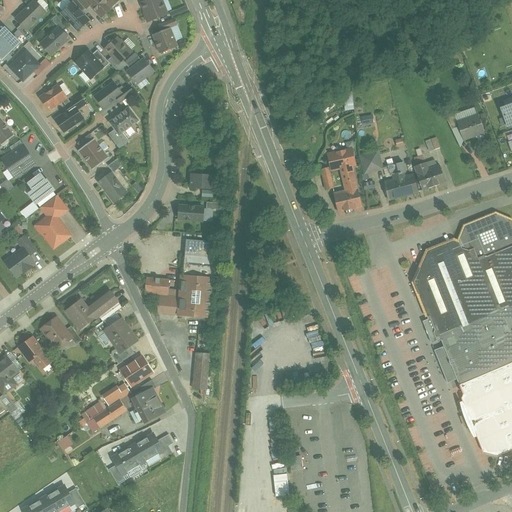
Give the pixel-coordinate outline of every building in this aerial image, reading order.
[(78,0),(70,0),(72,3),(73,3),(82,13),(86,9),(78,0)] [(78,0),(86,9),(87,9),(91,5),(87,1),(87,0),(78,0)] [(111,8),(103,0),(87,0),(87,1),(91,5),(102,17),(112,9),(111,8)] [(149,0),(145,2),(142,3),(146,12),(145,13),(148,22),(168,14),(162,0),(149,0)] [(35,1),(17,19),(22,25),(27,30),(46,12),(35,1)] [(82,13),(73,3),(72,3),(62,13),(79,30),(89,21),(82,13)] [(57,16),(52,20),(56,25),(61,20),(57,16)] [(176,18),(159,25),(162,31),(171,28),(178,25),(176,18)] [(67,26),(61,20),(56,25),(60,28),(62,30),(67,26)] [(5,25),(0,29),(0,54),(2,57),(20,40),(5,25)] [(27,30),(22,25),(18,29),(30,41),(25,35),(29,31),(27,30)] [(60,28),(42,44),(52,55),(70,38),(62,30),(60,28)] [(162,31),(153,35),(161,54),(178,47),(171,28),(162,31)] [(34,37),(29,31),(25,35),(30,41),(34,37)] [(121,43),(117,39),(107,49),(113,56),(120,63),(124,60),(132,52),(123,41),(121,43)] [(108,61),(98,50),(92,55),(104,67),(103,68),(104,69),(110,63),(108,61)] [(27,52),(11,67),(24,80),(33,71),(39,65),(27,52)] [(92,55),(89,52),(78,62),(92,78),(103,68),(104,67),(92,55)] [(120,63),(113,56),(108,61),(110,63),(119,72),(128,65),(124,60),(120,63)] [(128,65),(131,70),(142,61),(139,57),(128,65)] [(51,64),(46,59),(41,63),(46,68),(51,64)] [(131,70),(128,72),(138,84),(154,71),(145,59),(142,61),(131,70)] [(39,65),(33,71),(38,76),(46,68),(41,63),(39,65)] [(114,83),(96,96),(105,108),(117,99),(123,95),(121,91),(114,83)] [(129,85),(121,91),(123,95),(117,99),(121,103),(135,93),(129,85)] [(59,86),(42,98),(50,110),(63,101),(67,97),(59,86)] [(352,92),(344,93),(345,110),(354,110),(352,92)] [(71,102),(66,105),(70,110),(75,106),(78,110),(86,104),(81,96),(71,102)] [(67,97),(63,101),(66,105),(71,102),(67,97)] [(511,105),(502,109),(508,125),(511,123),(511,105)] [(70,110),(57,119),(65,132),(84,119),(78,110),(75,106),(70,110)] [(129,108),(111,122),(110,122),(111,123),(116,129),(120,135),(124,133),(139,121),(140,121),(139,120),(130,108),(130,107),(129,108)] [(455,113),(446,116),(452,129),(459,127),(457,122),(458,122),(455,113)] [(458,122),(457,122),(459,127),(464,140),(485,133),(479,115),(458,122)] [(373,116),(362,118),(363,125),(374,123),(373,116)] [(0,117),(0,141),(3,145),(15,136),(0,117)] [(124,133),(120,135),(116,129),(109,134),(120,149),(130,141),(124,133)] [(95,139),(91,134),(86,137),(90,142),(95,139)] [(86,137),(78,144),(82,149),(90,142),(86,137)] [(441,148),(437,138),(432,139),(435,150),(441,148)] [(82,149),(79,151),(94,170),(109,158),(95,139),(90,142),(82,149)] [(431,140),(426,141),(430,152),(435,150),(431,140)] [(10,147),(14,152),(24,146),(21,141),(10,147)] [(24,174),(28,169),(28,168),(35,163),(24,146),(14,152),(3,160),(14,177),(22,172),(24,174)] [(352,149),(329,155),(333,170),(341,168),(343,174),(354,171),(353,165),(356,164),(354,158),(356,155),(355,152),(352,150),(352,149)] [(378,152),(361,156),(366,173),(368,173),(383,169),(378,152)] [(119,158),(109,166),(114,173),(125,165),(119,158)] [(396,180),(386,182),(390,199),(419,191),(414,174),(403,177),(402,173),(406,172),(403,162),(389,166),(392,176),(395,175),(396,180)] [(440,165),(429,169),(427,162),(415,166),(423,190),(446,182),(440,165)] [(329,168),(322,170),(327,189),(333,188),(329,168)] [(354,171),(343,174),(347,191),(335,194),(340,212),(363,207),(354,171)] [(127,193),(112,173),(100,182),(115,202),(127,193)] [(214,176),(193,174),(192,187),(214,189),(214,176)] [(41,175),(30,184),(35,190),(30,194),(37,203),(38,202),(53,191),(55,190),(48,180),(46,181),(41,175)] [(53,191),(38,202),(42,207),(56,196),(53,191)] [(56,196),(42,207),(50,218),(54,215),(57,219),(68,210),(57,196),(56,196)] [(204,208),(180,206),(179,219),(203,221),(204,208)] [(497,214),(466,227),(459,243),(456,241),(453,242),(429,252),(416,284),(428,315),(431,316),(436,329),(435,333),(437,337),(511,306),(511,221),(497,214)] [(57,219),(54,215),(50,218),(46,222),(43,222),(38,225),(38,228),(41,233),(43,233),(47,238),(48,237),(55,247),(61,242),(62,242),(71,236),(64,226),(62,226),(57,219)] [(37,250),(26,236),(18,242),(24,249),(24,248),(30,256),(37,250)] [(217,242),(187,240),(185,256),(215,258),(217,242)] [(24,249),(6,262),(18,276),(35,263),(30,256),(24,248),(24,249)] [(215,258),(185,256),(182,296),(212,298),(215,258)] [(170,280),(148,278),(146,293),(168,295),(170,280)] [(90,302),(86,305),(82,300),(68,310),(82,329),(100,316),(104,321),(123,307),(112,292),(93,306),(90,302)] [(212,298),(182,296),(182,298),(180,315),(210,318),(212,298)] [(159,297),(158,313),(180,314),(182,298),(159,297)] [(442,341),(460,385),(511,362),(511,306),(437,337),(439,343),(442,341)] [(281,323),(285,320),(282,313),(277,315),(281,323)] [(58,318),(43,330),(58,350),(72,339),(73,338),(67,330),(58,318)] [(110,327),(105,331),(106,331),(118,349),(114,353),(114,354),(115,356),(115,357),(131,346),(138,341),(123,319),(110,327)] [(105,320),(94,328),(99,336),(106,331),(105,331),(110,327),(105,320)] [(309,336),(317,336),(317,323),(308,323),(309,336)] [(83,340),(72,326),(67,330),(73,338),(72,339),(77,345),(83,340)] [(34,337),(20,347),(32,362),(35,359),(44,370),(52,364),(44,353),(45,352),(34,337)] [(131,346),(115,357),(120,363),(136,353),(131,346)] [(211,354),(198,353),(195,389),(208,390),(211,354)] [(142,354),(120,368),(131,386),(153,372),(142,354)] [(7,357),(0,362),(0,385),(6,393),(17,385),(16,384),(15,386),(11,380),(20,373),(7,357)] [(463,399),(486,453),(500,456),(511,450),(511,362),(460,385),(465,395),(463,399)] [(152,379),(140,386),(144,394),(153,389),(153,390),(157,388),(152,379)] [(144,394),(134,399),(146,422),(165,412),(153,390),(153,389),(144,394)] [(19,409),(8,394),(1,400),(8,409),(12,414),(19,409)] [(122,400),(106,411),(113,420),(128,410),(122,400)] [(138,409),(132,412),(137,424),(143,421),(138,409)] [(106,411),(87,423),(93,433),(113,420),(106,411)] [(154,434),(113,458),(123,475),(164,451),(154,434)] [(70,435),(59,442),(65,451),(75,444),(70,435)] [(293,457),(293,470),(304,470),(304,457),(293,457)] [(277,475),(278,496),(292,495),(291,474),(277,475)] [(64,486),(24,510),(24,511),(59,511),(75,503),(69,493),(64,486)] [(77,488),(69,493),(75,503),(78,508),(86,504),(77,488)]
